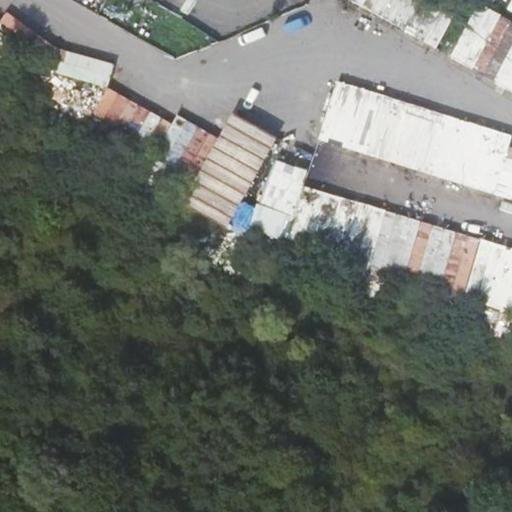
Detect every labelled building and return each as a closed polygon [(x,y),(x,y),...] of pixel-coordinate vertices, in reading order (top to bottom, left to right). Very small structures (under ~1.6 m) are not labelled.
[(499,80),(511,52),(511,20),(479,5),(454,58),(499,80)] [(59,48),(52,71),(109,88),(116,65),(59,48)] [(511,159),(509,159),(511,147),(511,133),(338,84),(321,144),(511,198),(511,159)] [(159,149),(150,170),(191,188),(216,134),(178,117),(176,121),(108,91),(95,120),(159,149)] [(229,126),(175,218),(218,241),(271,150),(229,126)] [(511,247),(303,193),(292,236),(334,247),(329,266),(511,313),(511,247)] [(261,206),(253,229),(287,240),(295,218),(261,206)]
